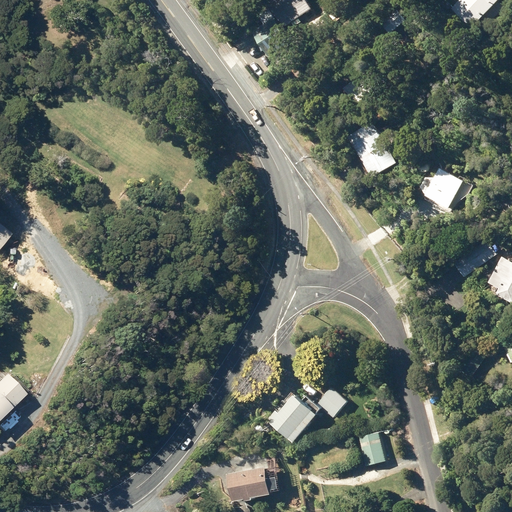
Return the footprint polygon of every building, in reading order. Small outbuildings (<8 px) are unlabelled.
[(279,0),(282,4),(263,16),(268,24),(257,31),(273,57),(297,42),(287,27),(313,11),(306,0),(279,0)] [(465,0),(458,8),(479,29),(488,20),(492,24),(508,7),(504,4),(507,0),(465,0)] [(402,9),(386,23),(395,34),(411,20),(402,9)] [(370,72),(349,89),(362,104),(382,88),(370,72)] [(357,137),(380,178),(405,163),(382,123),(357,137)] [(432,177),(426,187),(432,195),(458,209),(462,202),(472,196),(477,188),(471,185),(473,181),(448,168),(443,177),(432,177)] [(0,224),(0,249),(12,235),(0,224)] [(491,239),(458,262),(468,276),(501,254),(491,239)] [(491,282),(503,289),(500,294),(511,300),(511,259),(505,255),(491,282)] [(477,347),(462,367),(475,377),(490,356),(477,347)] [(0,420),(10,411),(24,397),(5,379),(0,383),(0,420)] [(357,388),(361,394),(366,391),(362,385),(357,388)] [(351,399),(335,386),(321,402),(337,415),(351,399)] [(280,417),(279,418),(302,438),(326,410),(303,391),(287,409),(284,407),(277,414),(280,417)] [(335,426),(329,428),(331,434),(338,432),(335,426)] [(381,431),(361,437),(368,465),(388,460),(381,431)] [(261,450),(246,453),(247,462),(263,459),(261,450)] [(260,493),(280,489),(275,462),(236,470),(241,497),(253,495),(253,497),(261,496),(260,493)]
